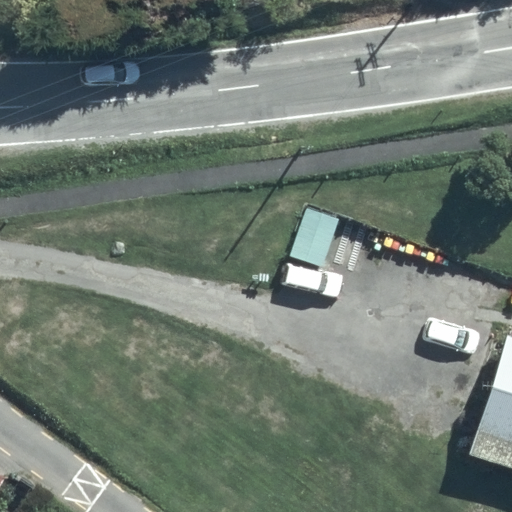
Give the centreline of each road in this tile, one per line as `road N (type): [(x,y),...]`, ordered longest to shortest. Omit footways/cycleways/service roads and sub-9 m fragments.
road 1 (secondary): [(511,47),(267,82),(0,107)]
road 2 (residential): [(0,422),(120,511)]
